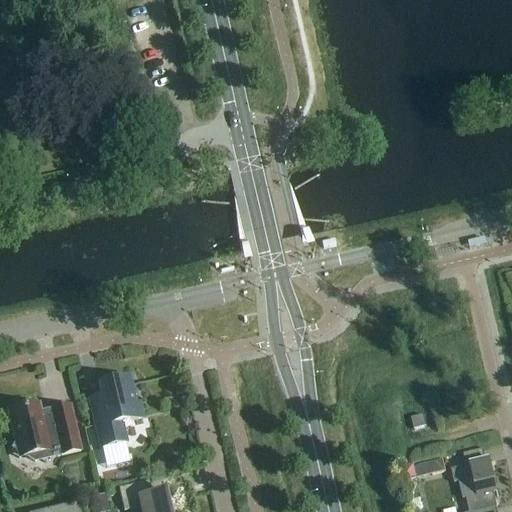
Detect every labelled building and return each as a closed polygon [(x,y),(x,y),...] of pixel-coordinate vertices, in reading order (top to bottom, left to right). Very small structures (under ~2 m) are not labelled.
[(101,399),(89,402),(93,420),(100,451),(101,451),(106,470),(129,465),(125,445),(126,445),(121,426),(142,421),(138,406),(134,407),(128,381),(99,388),(101,399)] [(26,459),(34,464),(40,456),(49,453),(57,459),(74,455),(71,438),(77,437),(70,408),(50,412),(51,417),(42,419),(39,406),(30,408),(29,404),(15,407),(16,412),(7,414),(15,446),(12,450),(17,453),(18,461),(26,459)] [(411,421),(414,432),(425,429),(422,418),(411,421)] [(445,474),(442,462),(427,465),(430,477),(445,474)] [(466,501),(468,511),(491,511),(497,511),(493,494),(497,494),(490,463),(451,472),(454,486),(458,484),(462,501),(466,501)] [(404,489),(417,486),(413,469),(400,471),(404,489)] [(167,511),(164,495),(152,498),(148,484),(118,491),(122,511),(132,511),(140,510),(140,511),(167,511)] [(106,511),(104,501),(92,503),(93,511),(106,511)]
